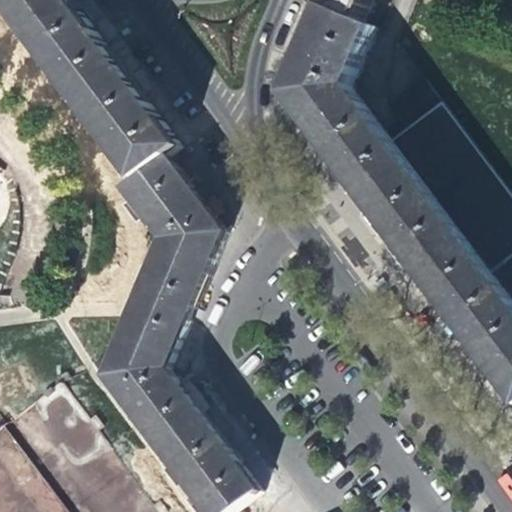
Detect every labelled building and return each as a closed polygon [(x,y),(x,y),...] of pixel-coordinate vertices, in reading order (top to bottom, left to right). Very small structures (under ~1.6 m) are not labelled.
[(9,0),(25,21),(52,0),(9,0)] [(76,0),(52,0),(25,21),(120,150),(142,179),(174,155),(184,147),(174,133),(163,118),(150,101),(143,91),(92,23),(86,14),(76,0)] [(333,8),(320,2),(314,0),(306,0),(302,9),(314,14),(309,24),(289,71),(285,82),(295,96),(333,8)] [(367,22),(333,8),(295,96),(336,150),(361,182),(425,267),(440,286),(483,347),(493,361),(511,386),(511,296),(496,274),(511,261),(511,188),(431,79),(394,107),(412,131),(397,143),(355,87),(380,28),(367,22)] [(511,386),(493,361),(483,347),(440,286),(425,267),(361,182),(336,150),(295,96),(285,82),(279,97),(342,182),(511,407),(511,386)] [(194,183),(174,155),(142,179),(129,189),(167,240),(108,377),(169,369),(189,321),(217,256),(228,230),(201,193),(194,183)] [(201,412),(169,369),(108,377),(209,511),(227,511),(257,488),(244,472),(201,412)]
